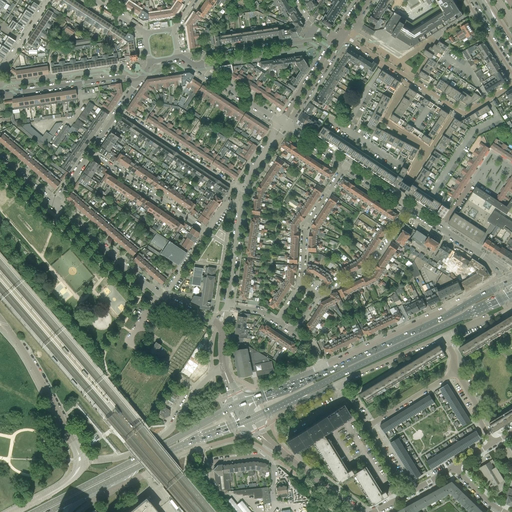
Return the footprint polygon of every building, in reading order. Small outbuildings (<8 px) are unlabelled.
[(0,0),(0,6),(3,8),(6,10),(9,6),(6,4),(0,0)] [(66,9),(68,10),(74,1),(72,0),(68,0),(65,5),(67,7),(66,9)] [(129,0),(125,6),(130,9),(130,10),(135,3),(136,1),(136,0),(129,0)] [(170,1),(169,3),(171,5),(174,7),(178,9),(181,5),(174,0),(172,0),(171,2),(170,1)] [(333,1),(331,3),(332,4),(333,5),(341,10),(344,5),(335,0),(334,0),(334,1),(333,1)] [(412,47),(463,16),(453,0),(435,0),(439,6),(412,23),(395,13),(390,19),(384,29),(392,35),(396,38),(397,37),(412,47)] [(72,10),(74,11),(79,4),(74,1),(68,10),(70,12),(72,10)] [(139,15),(138,18),(140,19),(142,20),(143,21),(144,20),(145,21),(148,20),(150,19),(148,9),(148,1),(145,1),(145,7),(139,15)] [(278,9),(279,11),(288,5),(285,1),(277,6),(279,8),(278,9)] [(314,2),(306,7),(309,11),(313,9),(317,6),(318,6),(316,4),(315,1),(314,2)] [(381,1),(378,6),(387,11),(389,9),(387,8),(389,6),(381,1)] [(135,3),(130,10),(135,12),(135,13),(138,8),(139,6),(141,4),(138,2),(137,4),(135,3)] [(205,2),(202,6),(210,11),(211,9),(212,10),(213,8),(205,2)] [(75,15),(77,16),(83,7),(79,4),(74,11),(76,13),(75,15)] [(28,6),(25,10),(32,15),(35,10),(30,7),(31,7),(29,5),(28,6)] [(138,8),(135,13),(139,15),(145,7),(143,5),(142,7),(139,6),(138,8)] [(168,6),(166,8),(171,11),(174,16),(175,14),(178,9),(174,7),(171,5),(170,7),(168,6)] [(281,12),(282,14),(290,9),(288,5),(279,11),(280,13),(281,12)] [(333,5),(330,9),(338,14),(341,10),(333,5)] [(202,6),(200,10),(206,14),(208,16),(209,14),(208,13),(210,11),(202,6)] [(387,11),(378,6),(375,10),(383,15),(385,13),(386,13),(387,11)] [(81,16),(83,17),(88,10),(83,7),(77,16),(80,18),(81,16)] [(166,9),(165,9),(166,17),(174,16),(171,11),(166,8),(166,9)] [(285,13),(284,13),(284,14),(285,16),(286,15),(288,17),(289,17),(295,12),(293,8),(290,9),(285,13)] [(329,11),(328,14),(335,18),(338,14),(330,9),(329,8),(328,10),(329,11)] [(197,12),(196,13),(200,16),(204,19),(206,17),(205,17),(206,14),(200,10),(199,9),(198,10),(198,9),(196,11),(197,12)] [(32,15),(25,10),(22,15),(29,19),(32,15)] [(82,24),(84,26),(92,13),(88,10),(83,17),(86,19),(82,24)] [(375,10),(373,14),(381,20),(383,18),(382,17),(383,15),(375,10)] [(48,11),(45,15),(52,20),(53,17),(55,19),(57,16),(48,11)] [(292,23),(299,18),(295,12),(289,17),(292,22),(292,23)] [(91,25),(92,23),(97,16),(92,13),(84,26),(87,27),(89,24),(91,25)] [(194,13),(191,18),(197,22),(199,20),(201,21),(202,19),(194,13)] [(325,15),(324,17),(332,23),(335,18),(328,14),(326,16),(325,15)] [(381,20),(373,14),(369,20),(370,20),(370,21),(370,23),(371,23),(372,22),(373,22),(377,25),(379,22),(380,22),(381,20)] [(19,19),(27,24),(29,19),(22,15),(19,19)] [(45,15),(42,20),(51,26),(52,23),(50,22),(52,20),(45,15)] [(93,27),(96,28),(102,19),(97,16),(92,23),(95,25),(93,27)] [(332,23),(324,17),(322,19),(323,20),(321,23),(327,26),(327,28),(327,29),(328,29),(329,28),(330,28),(333,23),(332,23)] [(294,27),(294,28),(301,31),(301,30),(302,28),(303,27),(302,27),(303,25),(304,25),(303,25),(302,23),(302,22),(300,19),(299,18),(292,23),(294,27)] [(24,28),(27,24),(19,19),(17,23),(16,24),(23,28),(24,28)] [(102,19),(96,28),(98,30),(97,31),(99,33),(102,29),(106,22),(102,19)] [(16,24),(17,23),(12,20),(9,25),(8,28),(12,31),(14,29),(13,28),(16,24)] [(42,20),(39,25),(46,29),(47,27),(49,28),(51,26),(42,20)] [(106,22),(102,29),(104,31),(103,33),(105,34),(111,26),(106,22)] [(471,28),(468,23),(460,28),(462,29),(455,33),(457,37),(471,28)] [(24,28),(23,28),(16,24),(13,28),(14,29),(21,33),(24,28)] [(39,25),(36,29),(45,35),(46,33),(44,31),(46,29),(39,25)] [(60,32),(70,38),(74,32),(75,32),(76,31),(65,25),(60,32)] [(364,25),(362,29),(373,36),(376,31),(373,31),(364,25)] [(110,35),(112,36),(117,29),(112,26),(107,35),(109,37),(110,35)] [(293,29),(290,29),(291,38),(291,37),(295,37),(298,37),(298,36),(299,34),(300,34),(299,34),(301,31),(294,28),(293,29)] [(471,28),(457,37),(459,40),(461,42),(467,38),(468,40),(469,40),(472,38),(472,37),(471,35),(474,33),(471,28)] [(36,29),(33,34),(40,38),(41,36),(43,37),(45,35),(36,29)] [(115,38),(117,39),(122,32),(117,29),(112,36),(111,38),(114,40),(115,38)] [(289,30),(283,31),(284,39),(291,38),(290,29),(289,30)] [(119,43),(123,40),(126,36),(122,32),(117,39),(118,40),(117,41),(119,43)] [(119,43),(116,47),(118,49),(121,46),(127,42),(128,43),(133,42),(133,41),(133,39),(132,38),(133,37),(132,36),(131,36),(130,34),(128,33),(126,36),(123,40),(119,43)] [(33,34),(30,38),(37,43),(39,44),(40,42),(38,40),(40,38),(33,34)] [(15,41),(8,37),(5,41),(12,46),(15,41)] [(37,43),(30,38),(27,43),(36,49),(37,46),(35,45),(37,43)] [(9,50),(12,46),(5,41),(2,46),(9,50)] [(467,49),(462,52),(467,61),(472,58),(471,57),(471,56),(470,55),(476,51),(477,52),(478,54),(488,48),(486,46),(487,45),(485,43),(484,42),(483,41),(467,49)] [(124,50),(125,49),(134,48),(133,42),(128,43),(128,44),(126,45),(123,47),(124,50)] [(445,51),(448,47),(439,42),(436,46),(445,51)] [(442,55),(445,51),(436,46),(435,44),(432,48),(442,55)] [(0,51),(6,55),(9,50),(2,46),(0,48),(0,51)] [(440,59),(442,55),(432,48),(430,47),(427,51),(440,59)] [(134,48),(125,49),(126,53),(124,53),(124,57),(135,55),(134,48)] [(491,52),(490,50),(489,50),(488,48),(478,54),(479,56),(481,54),(482,55),(479,57),(481,59),(482,59),(491,53),(491,52)] [(346,55),(345,56),(350,59),(348,62),(352,65),(354,61),(355,62),(356,63),(360,56),(350,49),(346,55)] [(440,59),(427,51),(425,50),(423,54),(429,59),(430,59),(437,63),(440,59)] [(487,64),(494,59),(491,53),(482,59),(482,61),(484,60),(487,64)] [(125,58),(118,59),(119,63),(119,62),(122,61),(122,63),(131,62),(133,61),(136,61),(137,61),(136,55),(135,55),(124,57),(125,58)] [(295,63),(290,64),(291,66),(292,66),(293,69),(297,67),(305,62),(304,62),(303,59),(302,59),(301,57),(301,56),(300,56),(298,57),(298,56),(298,57),(296,57),(295,57),(294,57),(295,63)] [(345,56),(340,64),(347,69),(349,67),(346,65),(348,62),(350,59),(345,56)] [(364,59),(360,56),(355,64),(357,65),(356,66),(358,68),(364,59)] [(294,57),(285,59),(286,68),(288,67),(291,66),(290,64),(295,63),(294,57)] [(467,61),(471,66),(474,64),(475,64),(472,58),(467,61)] [(368,62),(364,59),(358,68),(360,69),(361,68),(363,69),(368,62)] [(430,59),(427,63),(434,68),(436,69),(439,64),(437,63),(430,59)] [(487,64),(485,65),(488,70),(498,64),(494,59),(487,64)] [(258,64),(258,65),(259,66),(260,66),(260,69),(267,67),(268,67),(268,68),(269,76),(270,76),(272,77),(270,70),(269,61),(259,63),(260,63),(258,64)] [(293,69),(292,70),(292,71),(297,75),(300,71),(305,74),(305,73),(306,73),(305,73),(307,71),(307,70),(308,69),(309,68),(308,68),(307,66),(307,65),(305,63),(305,62),(297,67),(293,69)] [(372,64),(368,62),(363,69),(366,71),(365,72),(367,73),(372,64)] [(372,64),(367,73),(369,74),(371,72),(373,73),(377,67),(378,65),(374,62),(372,64)] [(434,68),(427,63),(424,67),(431,72),(434,68)] [(340,64),(337,69),(345,74),(346,74),(347,75),(349,71),(349,70),(347,69),(340,64)] [(489,71),(488,72),(491,76),(493,74),(494,75),(502,70),(498,65),(498,64),(488,70),(489,71)] [(228,76),(230,78),(235,69),(240,68),(240,66),(224,68),(222,68),(222,71),(223,73),(223,74),(225,76),(227,77),(228,76)] [(431,72),(424,67),(421,71),(429,76),(431,72)] [(22,78),(20,68),(15,68),(16,71),(12,69),(11,69),(10,71),(16,75),(16,79),(22,78)] [(234,81),(235,79),(237,76),(238,74),(236,73),(238,70),(235,69),(230,78),(234,81)] [(337,69),(334,73),(341,78),(343,75),(344,76),(345,74),(337,69)] [(235,79),(240,82),(245,75),(242,74),(244,72),(241,70),(238,74),(237,76),(235,79)] [(496,78),(483,86),(487,93),(508,80),(502,70),(494,75),(496,78)] [(294,76),(292,77),(295,79),(299,82),(304,74),(305,74),(300,71),(297,75),(296,77),(294,76)] [(378,78),(376,81),(380,83),(382,81),(387,74),(382,71),(378,78)] [(429,76),(421,71),(418,76),(430,83),(433,79),(429,76)] [(193,76),(191,74),(188,73),(185,73),(183,74),(180,75),(181,83),(182,86),(178,95),(181,97),(183,92),(185,87),(189,82),(192,78),(193,76)] [(334,73),(331,77),(340,83),(341,81),(340,80),(341,78),(334,73)] [(240,82),(245,85),(251,76),(248,74),(246,77),(245,75),(240,82)] [(382,81),(386,84),(391,76),(387,74),(382,81)] [(248,81),(245,85),(249,88),(252,84),(254,81),(251,80),(252,78),(253,78),(251,76),(248,81)] [(386,84),(390,87),(391,87),(395,79),(391,76),(386,84)] [(289,79),(288,80),(289,81),(297,86),(299,82),(295,79),(292,77),(290,79),(289,79)] [(331,77),(328,82),(336,87),(338,84),(338,85),(340,83),(331,77)] [(183,92),(188,94),(189,92),(190,91),(192,88),(196,82),(192,78),(189,82),(185,87),(183,92)] [(442,78),(436,87),(440,90),(446,80),(442,78)] [(147,80),(145,83),(153,88),(155,87),(154,79),(147,80)] [(252,84),(249,88),(254,91),(260,82),(261,80),(258,79),(257,80),(256,83),(254,81),(252,84)] [(395,79),(391,87),(390,87),(388,90),(390,92),(394,94),(400,82),(400,83),(400,82),(395,79)] [(444,93),(450,84),(450,83),(446,80),(440,90),(444,93)] [(286,83),(285,85),(286,86),(289,88),(294,91),(297,86),(289,81),(287,84),(286,83)] [(201,85),(196,82),(192,88),(194,90),(192,92),(195,94),(201,85)] [(254,91),(258,94),(263,87),(260,86),(262,84),(260,82),(254,91)] [(328,82),(325,86),(334,92),(335,90),(334,89),(336,87),(328,82)] [(145,83),(142,88),(146,90),(148,92),(150,90),(152,91),(153,88),(145,83)] [(448,96),(453,88),(454,88),(454,87),(450,84),(444,93),(448,96)] [(200,94),(202,95),(207,89),(202,85),(196,94),(199,96),(200,94)] [(325,86),(322,90),(330,95),(333,97),(336,93),(334,92),(325,86)] [(258,94),(263,97),(269,88),(266,87),(265,89),(263,87),(258,94)] [(142,88),(138,92),(147,98),(149,96),(146,94),(148,92),(146,90),(142,88)] [(263,97),(268,100),(272,94),(270,92),(271,90),(269,88),(263,97)] [(454,88),(453,88),(448,96),(453,98),(457,91),(454,88)] [(114,92),(113,93),(116,95),(120,98),(122,95),(121,89),(116,90),(116,92),(114,92)] [(205,97),(207,98),(211,92),(207,89),(202,95),(203,95),(201,98),(204,99),(205,97)] [(414,98),(418,101),(419,99),(421,96),(410,89),(409,89),(410,89),(407,93),(414,98)] [(472,97),(467,105),(468,105),(482,97),(478,90),(477,89),(472,97)] [(511,89),(504,94),(506,97),(503,99),(504,102),(508,99),(511,96),(511,89)] [(322,90),(319,95),(328,101),(330,98),(329,98),(330,95),(322,90)] [(272,94),(268,100),(272,103),(278,94),(279,92),(277,91),(276,93),(274,95),(272,94)] [(462,94),(457,91),(453,98),(457,101),(458,99),(462,94)] [(111,92),(109,94),(111,96),(110,98),(117,103),(120,98),(116,95),(113,93),(111,92)] [(138,92),(135,97),(142,101),(144,103),(146,101),(147,98),(138,92)] [(211,92),(207,98),(209,100),(208,102),(210,104),(213,99),(216,95),(211,92)] [(458,99),(463,102),(467,94),(463,92),(462,94),(458,99)] [(411,102),(414,98),(407,93),(404,97),(411,102)] [(272,103),(277,106),(281,100),(279,98),(280,96),(278,94),(272,103)] [(463,102),(467,105),(472,97),(467,94),(463,102)] [(213,99),(210,104),(213,105),(212,106),(214,108),(216,104),(216,105),(221,98),(216,95),(213,99)] [(317,99),(326,105),(328,107),(331,102),(328,101),(319,95),(317,99)] [(381,99),(389,103),(391,99),(383,95),(381,99)] [(280,102),(277,106),(281,109),(287,101),(287,100),(285,99),(286,98),(283,96),(281,100),(280,102)] [(107,99),(105,101),(107,103),(109,104),(114,107),(117,103),(110,98),(109,97),(107,99)] [(135,97),(132,101),(141,107),(143,105),(140,103),(142,101),(135,97)] [(413,103),(411,102),(404,97),(401,102),(408,106),(409,106),(410,107),(413,103)] [(182,107),(185,109),(191,99),(189,98),(184,106),(183,105),(182,106),(182,107)] [(221,98),(216,105),(218,106),(217,108),(218,108),(220,110),(223,105),(225,101),(221,98)] [(430,102),(424,98),(423,101),(421,103),(427,107),(430,102)] [(314,102),(313,103),(317,106),(321,109),(323,110),(326,105),(317,99),(316,99),(315,99),(313,101),(314,102)] [(381,99),(378,104),(386,108),(389,103),(381,99)] [(132,101),(129,106),(136,110),(137,108),(139,110),(141,107),(132,101)] [(223,105),(220,110),(222,111),(223,109),(226,111),(230,104),(225,101),(223,105)] [(406,111),(408,106),(401,102),(398,106),(406,111)] [(103,104),(102,106),(106,109),(110,112),(114,107),(109,104),(107,103),(105,105),(103,104)] [(298,121),(304,124),(315,108),(314,107),(315,107),(309,103),(298,121)] [(227,114),(229,116),(235,107),(230,104),(226,111),(228,112),(227,114)] [(376,108),(384,112),(386,108),(378,104),(376,108)] [(129,106),(126,111),(135,116),(136,114),(134,112),(136,110),(129,106)] [(396,110),(403,115),(406,111),(398,106),(396,110)] [(233,115),(235,117),(239,110),(235,107),(229,116),(231,117),(233,115)] [(441,116),(446,119),(449,114),(449,115),(449,114),(438,107),(436,110),(434,112),(436,112),(436,113),(438,114),(441,116)] [(304,124),(308,127),(313,120),(310,118),(316,109),(315,108),(304,124)] [(384,112),(376,108),(374,113),(381,117),(384,112)] [(101,110),(97,114),(104,119),(106,117),(107,117),(108,115),(101,110)] [(239,110),(235,117),(237,118),(235,120),(236,120),(238,122),(241,117),(244,113),(239,110)] [(403,115),(396,110),(393,114),(400,119),(403,115)] [(83,111),(80,115),(87,120),(88,118),(86,117),(88,115),(83,111)] [(96,116),(94,119),(101,124),(102,123),(103,123),(104,122),(103,121),(104,119),(97,114),(93,112),(92,114),(96,116)] [(146,121),(151,124),(155,117),(153,116),(154,114),(152,112),(146,121)] [(371,117),(379,122),(381,117),(374,113),(371,117)] [(243,122),(245,124),(250,117),(245,114),(239,123),(242,124),(243,122)] [(400,119),(393,114),(390,119),(401,126),(403,124),(404,122),(400,119)] [(161,118),(155,127),(160,130),(165,123),(164,123),(167,119),(163,116),(161,118)] [(446,119),(441,116),(436,123),(441,126),(446,119)] [(470,116),(462,121),(467,125),(473,121),(470,116)] [(115,126),(113,129),(118,132),(118,131),(119,129),(118,128),(119,126),(120,125),(121,126),(125,120),(122,118),(121,117),(115,126)] [(151,124),(155,127),(161,118),(159,117),(158,119),(155,117),(151,124)] [(246,127),(248,129),(254,120),(250,117),(245,124),(247,125),(246,127)] [(369,122),(377,126),(379,122),(371,117),(369,122)] [(459,128),(462,123),(460,122),(455,118),(452,123),(459,128)] [(94,119),(91,123),(98,128),(100,126),(101,126),(102,125),(101,124),(94,119)] [(313,120),(308,127),(312,130),(317,122),(315,121),(313,119),(313,120)] [(77,120),(74,124),(80,128),(86,132),(87,130),(82,127),(84,124),(77,120)] [(125,120),(121,126),(122,127),(123,127),(121,130),(123,131),(129,122),(125,120)] [(252,124),(248,129),(251,130),(252,128),(254,130),(259,123),(256,121),(254,120),(252,124)] [(86,126),(89,128),(96,132),(97,132),(98,131),(97,130),(98,128),(91,123),(89,121),(86,126)] [(129,122),(123,131),(125,133),(127,130),(129,131),(133,124),(129,122)] [(317,122),(312,130),(316,132),(321,125),(319,123),(317,122)] [(377,126),(369,122),(366,127),(374,131),(377,126)] [(160,130),(165,133),(170,125),(168,123),(167,125),(165,123),(160,130)] [(254,130),(252,133),(255,134),(255,133),(258,135),(259,133),(263,126),(259,123),(254,130)] [(432,130),(436,133),(441,126),(436,123),(432,130)] [(452,123),(449,127),(454,130),(454,131),(456,132),(459,128),(452,123)] [(73,124),(71,126),(72,127),(75,129),(74,130),(77,132),(80,128),(74,124),(73,124)] [(130,132),(128,135),(131,137),(137,127),(133,124),(129,131),(130,132)] [(408,124),(406,126),(405,129),(410,132),(413,127),(408,124)] [(57,147),(70,128),(65,125),(52,144),(57,147)] [(165,133),(169,136),(174,129),(171,128),(173,126),(170,125),(165,133)] [(263,126),(259,133),(261,134),(260,136),(262,138),(268,129),(263,126)] [(137,127),(131,137),(133,138),(134,135),(137,137),(141,130),(137,127)] [(358,150),(324,127),(319,134),(353,157),(396,185),(395,187),(402,191),(406,185),(402,182),(403,179),(358,150)] [(87,130),(86,132),(93,137),(94,135),(95,135),(96,133),(95,133),(96,132),(89,128),(87,130)] [(378,139),(382,131),(378,128),(373,136),(378,139)] [(113,129),(109,135),(117,140),(120,142),(121,140),(118,138),(119,137),(120,136),(120,135),(117,133),(118,132),(113,129)] [(169,136),(174,139),(180,131),(177,129),(176,131),(174,129),(169,136)] [(138,138),(136,140),(139,141),(140,139),(145,133),(141,130),(137,137),(138,137),(138,138)] [(427,137),(432,140),(436,133),(432,130),(427,137)] [(174,139),(178,142),(183,135),(181,134),(182,132),(180,131),(174,139)] [(378,139),(383,141),(387,133),(382,131),(378,139)] [(42,137),(39,142),(46,146),(53,136),(48,134),(46,132),(42,137)] [(86,132),(82,136),(90,141),(91,141),(92,139),(91,139),(93,137),(86,132)] [(0,142),(3,144),(9,137),(4,133),(2,136),(0,137),(0,142)] [(140,139),(139,141),(140,143),(142,140),(144,142),(148,135),(145,133),(140,139)] [(383,141),(382,143),(386,145),(387,143),(391,135),(387,133),(383,141)] [(432,140),(427,137),(424,135),(422,134),(422,133),(421,133),(419,135),(418,137),(429,144),(432,140)] [(109,135),(106,139),(114,145),(117,147),(119,144),(116,142),(117,140),(109,135)] [(146,142),(144,145),(146,146),(152,138),(148,135),(144,142),(146,142)] [(178,142),(183,145),(189,137),(187,135),(186,137),(183,135),(178,142)] [(387,143),(392,146),(396,138),(391,135),(387,143)] [(82,136),(80,141),(87,146),(88,144),(89,144),(90,142),(89,141),(90,141),(82,136)] [(448,145),(451,140),(449,139),(444,136),(441,140),(448,145)] [(7,148),(14,141),(9,137),(3,144),(5,147),(7,149),(7,148)] [(183,145),(188,148),(192,142),(190,140),(191,138),(189,137),(183,145)] [(152,138),(146,146),(148,148),(150,145),(152,147),(152,146),(156,140),(155,140),(152,138)] [(392,146),(396,148),(400,140),(396,138),(392,146)] [(113,147),(114,145),(106,139),(103,144),(111,149),(113,147)] [(490,148),(495,151),(500,144),(497,142),(499,141),(496,139),(490,148)] [(153,148),(150,152),(153,153),(156,149),(160,143),(156,140),(152,146),(152,147),(153,148)] [(400,140),(396,148),(401,151),(402,148),(405,143),(400,140)] [(445,149),(448,145),(441,140),(438,144),(445,149)] [(12,152),(19,145),(14,141),(7,148),(8,149),(10,151),(10,150),(12,152)] [(77,143),(76,145),(84,150),(85,148),(86,148),(87,147),(86,146),(87,146),(80,141),(78,143),(78,144),(77,143)] [(188,148),(192,151),(198,143),(196,141),(194,143),(192,142),(188,148)] [(228,141),(224,146),(230,149),(233,144),(228,141)] [(248,144),(247,147),(254,151),(257,147),(248,141),(247,143),(248,144)] [(285,141),(281,147),(286,150),(284,153),(283,152),(282,154),(284,156),(287,151),(291,145),(285,141)] [(156,149),(153,153),(155,155),(158,150),(158,151),(159,152),(164,145),(160,143),(156,149)] [(192,151),(197,154),(201,148),(199,146),(200,144),(198,143),(192,151)] [(479,145),(481,147),(480,149),(486,153),(489,149),(481,143),(479,145)] [(49,144),(46,148),(53,153),(56,149),(51,145),(49,144)] [(71,148),(74,150),(81,154),(82,154),(83,153),(82,152),(84,150),(76,145),(75,144),(74,144),(71,148)] [(110,151),(111,149),(103,144),(100,148),(110,154),(113,156),(116,158),(117,155),(110,151)] [(287,152),(284,156),(286,157),(287,155),(286,154),(287,152),(288,152),(292,155),(296,149),(297,148),(291,144),(291,145),(287,151),(287,152)] [(438,144),(435,149),(442,153),(445,149),(438,144)] [(495,151),(500,154),(505,145),(503,144),(502,145),(500,144),(495,151)] [(17,157),(23,149),(19,145),(12,152),(17,157)] [(161,153),(159,155),(162,157),(163,154),(168,148),(164,145),(159,152),(161,153)] [(500,154),(504,157),(509,150),(507,148),(508,147),(505,145),(500,154)] [(197,154),(201,157),(207,149),(205,147),(204,149),(201,148),(197,154)] [(244,148),(242,150),(251,156),(254,151),(247,147),(245,149),(244,148)] [(414,147),(411,153),(407,159),(410,160),(412,162),(419,150),(417,149),(414,147)] [(98,152),(107,158),(110,154),(100,148),(98,152)] [(163,154),(162,157),(163,158),(165,155),(167,157),(171,150),(168,148),(163,154)] [(251,156),(242,150),(238,148),(235,153),(248,161),(251,156)] [(22,161),(28,153),(23,149),(17,157),(22,161)] [(118,156),(115,160),(120,163),(124,156),(122,155),(123,152),(124,151),(122,149),(121,151),(122,151),(118,156)] [(201,157),(206,161),(210,154),(208,152),(209,150),(207,149),(201,157)] [(296,149),(292,155),(296,158),(295,160),(294,159),(292,161),(293,162),(295,163),(297,159),(302,152),(296,149)] [(483,158),(486,153),(480,149),(478,151),(476,150),(474,152),(483,158)] [(72,152),(71,154),(78,159),(79,157),(80,157),(81,155),(80,155),(81,154),(74,150),(72,152)] [(168,158),(167,160),(169,162),(171,159),(176,152),(172,150),(171,150),(167,157),(169,158),(168,158)] [(439,160),(442,156),(435,151),(432,155),(439,160)] [(68,152),(65,157),(68,158),(75,163),(76,163),(77,161),(76,161),(78,159),(71,154),(68,152)] [(171,159),(169,162),(171,163),(173,160),(173,161),(175,162),(179,156),(180,155),(179,155),(176,152),(171,159)] [(297,159),(295,163),(296,164),(298,162),(297,161),(298,159),(303,162),(307,156),(302,152),(297,159)] [(480,163),(483,158),(474,152),(473,155),(475,156),(474,158),(480,163)] [(26,165),(33,157),(28,153),(22,161),(24,163),(26,165)] [(124,156),(120,163),(122,165),(122,164),(124,165),(130,157),(130,156),(131,155),(130,154),(129,153),(128,153),(126,157),(124,156)] [(210,154),(206,161),(211,164),(213,159),(216,155),(214,153),(213,155),(210,154)] [(130,157),(124,165),(125,166),(125,167),(127,168),(132,161),(130,160),(131,157),(132,156),(131,155),(130,156),(130,157)] [(432,155),(429,159),(434,163),(436,164),(439,160),(432,155)] [(175,164),(175,165),(177,167),(179,164),(183,158),(179,156),(175,162),(176,163),(175,164)] [(212,164),(217,168),(221,161),(219,159),(220,157),(218,156),(212,164)] [(307,156),(303,162),(307,165),(305,167),(304,166),(303,168),(305,170),(307,168),(308,166),(312,159),(307,156)] [(468,161),(477,167),(480,163),(474,158),(472,161),(465,156),(464,159),(468,162),(468,161)] [(31,169),(38,161),(33,157),(26,165),(27,165),(29,167),(31,169)] [(221,161),(217,168),(221,171),(226,164),(228,161),(228,160),(224,157),(222,159),(221,161)] [(68,158),(65,163),(72,168),(73,166),(74,166),(75,164),(74,163),(75,163),(68,158)] [(179,164),(177,167),(179,168),(180,167),(180,166),(183,167),(187,161),(183,158),(179,164)] [(278,158),(275,164),(281,168),(282,168),(285,171),(287,169),(285,167),(284,168),(282,167),(285,162),(282,161),(278,158)] [(312,159),(308,166),(312,169),(311,171),(310,170),(308,172),(310,173),(317,163),(312,159)] [(92,160),(89,165),(99,171),(100,172),(101,173),(104,169),(99,165),(92,160)] [(129,169),(131,170),(137,161),(135,160),(133,163),(132,161),(127,168),(129,170),(129,169)] [(36,173),(42,165),(38,161),(31,169),(36,173)] [(132,172),(134,173),(139,166),(137,165),(139,162),(138,162),(137,161),(131,170),(132,171),(132,172)] [(183,170),(182,170),(185,172),(186,170),(191,163),(187,161),(183,167),(184,168),(183,170)] [(474,172),(477,167),(468,161),(468,162),(467,164),(469,165),(467,167),(474,172)] [(144,166),(138,175),(140,177),(142,178),(146,172),(146,171),(148,169),(146,168),(149,163),(147,162),(145,165),(144,166)] [(72,168),(65,163),(61,167),(69,172),(71,170),(70,169),(72,168)] [(186,170),(185,172),(187,173),(189,174),(190,172),(195,166),(194,165),(191,163),(186,170)] [(221,171),(226,174),(232,165),(229,163),(228,165),(226,164),(221,171)] [(314,170),(319,173),(323,166),(317,163),(310,173),(312,175),(314,172),(313,172),(314,170)] [(139,167),(134,173),(136,175),(137,174),(138,175),(144,166),(145,165),(143,164),(142,165),(141,168),(139,166),(139,167)] [(275,164),(271,169),(282,176),(283,174),(281,172),(280,173),(279,172),(278,172),(281,168),(275,164)] [(41,177),(47,169),(42,165),(36,173),(41,177)] [(89,165),(86,169),(94,174),(95,172),(98,174),(100,172),(99,171),(89,165)] [(226,174),(230,177),(235,170),(233,168),(234,166),(232,165),(226,174)] [(319,173),(323,175),(321,177),(319,179),(321,180),(324,176),(329,169),(323,165),(323,166),(319,173)] [(192,173),(190,176),(192,177),(198,168),(195,166),(190,172),(192,173)] [(459,166),(458,168),(471,176),(474,172),(467,167),(466,170),(459,166)] [(146,172),(142,178),(144,180),(144,179),(146,180),(152,172),(153,170),(154,169),(152,167),(150,170),(148,169),(146,171),(146,172)] [(403,167),(399,175),(404,177),(408,170),(405,168),(403,167)] [(198,168),(192,177),(194,179),(196,176),(198,177),(202,171),(198,168)] [(428,177),(431,173),(429,171),(424,168),(421,172),(428,177)] [(456,170),(462,174),(460,176),(461,177),(468,181),(471,176),(458,168),(456,170)] [(45,181),(52,173),(47,169),(41,177),(43,179),(45,181)] [(86,169),(83,173),(94,181),(95,179),(92,176),(94,174),(86,169)] [(235,170),(230,177),(235,180),(241,171),(239,169),(237,171),(235,170)] [(271,169),(267,175),(274,179),(277,174),(279,176),(278,177),(280,178),(282,176),(271,169)] [(324,176),(321,180),(323,182),(325,180),(324,179),(325,176),(325,177),(331,180),(335,173),(329,169),(324,176)] [(152,172),(146,180),(147,182),(149,184),(154,177),(152,175),(154,171),(153,170),(152,172)] [(159,177),(153,186),(155,187),(157,189),(162,182),(160,180),(161,178),(162,176),(163,177),(166,172),(166,171),(164,170),(163,172),(160,175),(160,176),(159,177)] [(199,178),(198,180),(200,182),(206,173),(202,171),(198,177),(199,178)] [(425,181),(428,177),(421,172),(418,176),(425,181)] [(50,185),(57,178),(52,173),(45,181),(46,181),(45,181),(47,183),(48,183),(50,185)] [(94,181),(83,173),(77,182),(92,192),(98,184),(94,181)] [(206,173),(200,182),(202,183),(204,181),(206,182),(210,176),(206,173)] [(103,182),(105,183),(110,176),(106,174),(99,184),(101,186),(103,182)] [(154,177),(149,184),(151,185),(152,184),(153,186),(159,177),(160,176),(160,175),(158,174),(156,178),(154,177)] [(267,175),(264,180),(275,187),(276,185),(274,183),(274,184),(272,183),(271,183),(274,179),(267,175)] [(106,190),(113,179),(112,178),(110,176),(105,183),(107,184),(105,189),(106,190)] [(210,176),(206,182),(207,183),(206,185),(206,186),(208,187),(209,185),(214,178),(210,176)] [(420,184),(421,185),(422,186),(425,181),(418,176),(415,181),(417,182),(418,183),(420,184)] [(450,179),(457,184),(455,186),(462,190),(465,186),(456,180),(452,177),(450,179)] [(465,186),(468,181),(461,177),(460,179),(458,178),(456,180),(465,186)] [(55,189),(61,182),(57,178),(50,185),(55,189)] [(162,182),(157,189),(159,190),(161,191),(169,179),(167,178),(163,183),(162,182)] [(169,179),(161,191),(163,192),(162,192),(164,194),(169,187),(167,185),(171,179),(169,178),(169,179)] [(209,185),(208,187),(210,188),(211,186),(213,187),(218,180),(214,178),(209,185)] [(104,193),(104,194),(106,196),(110,190),(109,189),(111,187),(113,188),(118,181),(115,180),(115,181),(113,179),(106,190),(104,193)] [(343,179),(339,185),(344,189),(342,191),(340,193),(342,194),(345,190),(345,189),(349,183),(343,179)] [(213,187),(212,190),(213,191),(216,192),(217,190),(222,183),(218,180),(213,187)] [(261,184),(260,186),(266,190),(270,185),(272,186),(272,187),(273,188),(274,188),(275,187),(264,180),(264,181),(261,185),(261,184)] [(112,194),(114,195),(121,184),(119,183),(120,183),(118,181),(113,188),(115,190),(112,194)] [(217,190),(216,192),(218,194),(219,191),(220,191),(221,192),(225,186),(222,183),(217,190)] [(346,193),(349,196),(355,187),(355,186),(350,183),(349,183),(345,189),(345,190),(342,194),(344,195),(346,193)] [(119,192),(121,193),(125,187),(123,185),(123,186),(121,184),(114,195),(116,196),(119,192)] [(167,195),(168,196),(174,187),(176,185),(175,185),(174,184),(171,188),(169,187),(164,194),(166,195),(167,195)] [(177,192),(172,199),(174,200),(176,201),(183,191),(183,190),(184,188),(186,186),(184,184),(181,189),(179,188),(177,192)] [(309,188),(314,191),(320,195),(324,190),(317,185),(315,190),(312,188),(313,187),(311,186),(309,188)] [(411,188),(406,185),(402,191),(409,195),(410,194),(423,203),(436,211),(441,204),(428,195),(426,194),(412,185),(411,188)] [(455,213),(448,223),(452,226),(471,238),(474,240),(476,242),(479,243),(486,233),(485,233),(481,230),(491,214),(492,214),(487,221),(491,224),(495,227),(497,225),(503,229),(505,225),(511,230),(511,198),(507,207),(505,206),(499,202),(496,200),(473,185),(455,213)] [(221,195),(221,196),(223,197),(229,188),(226,186),(225,186),(221,192),(222,193),(221,195)] [(260,186),(257,190),(258,191),(257,193),(264,196),(264,195),(269,197),(270,194),(267,194),(265,194),(266,193),(267,191),(266,190),(260,186)] [(459,195),(462,190),(455,186),(454,188),(452,187),(450,189),(452,191),(459,195)] [(511,189),(506,186),(503,190),(510,195),(511,193),(511,189)] [(120,199),(122,200),(129,190),(127,188),(125,187),(121,193),(123,195),(120,199)] [(174,187),(168,196),(170,197),(170,198),(172,199),(177,192),(179,188),(177,187),(176,188),(174,187)] [(352,201),(353,202),(360,191),(355,187),(349,196),(352,198),(351,200),(352,201)] [(451,193),(444,189),(443,191),(447,194),(456,199),(459,195),(452,191),(451,193)] [(126,197),(128,198),(133,192),(131,190),(130,191),(129,190),(122,200),(123,201),(126,197)] [(208,194),(205,198),(206,198),(209,201),(218,206),(222,200),(219,198),(218,197),(216,196),(207,190),(205,192),(208,194)] [(500,195),(499,195),(507,200),(508,201),(509,201),(510,198),(509,197),(510,195),(503,190),(500,195)] [(71,203),(78,195),(73,191),(66,199),(71,203)] [(183,191),(176,201),(178,202),(177,203),(179,204),(184,197),(182,196),(184,193),(183,193),(185,192),(183,191)] [(307,191),(306,193),(317,200),(320,195),(314,191),(311,195),(309,194),(309,193),(307,191)] [(357,198),(361,201),(365,194),(360,191),(353,202),(355,203),(356,200),(355,200),(357,198)] [(129,205),(136,195),(134,194),(135,193),(133,192),(128,198),(130,200),(127,204),(129,205)] [(255,195),(254,202),(256,202),(262,203),(263,199),(263,198),(265,199),(265,200),(267,201),(268,198),(264,197),(264,196),(257,193),(257,195),(256,195),(255,195)] [(306,193),(305,195),(307,197),(307,196),(309,197),(307,201),(313,206),(317,200),(306,193)] [(365,194),(361,201),(365,203),(364,205),(363,205),(361,207),(363,208),(366,204),(371,198),(365,194)] [(76,207),(82,199),(78,195),(71,203),(74,205),(76,207)] [(136,195),(129,205),(131,206),(132,205),(134,206),(136,204),(140,197),(138,195),(138,196),(136,195)] [(329,201),(336,205),(340,208),(341,206),(339,204),(338,205),(336,204),(339,200),(333,195),(329,201)] [(499,195),(496,200),(499,202),(505,206),(507,203),(506,202),(507,200),(499,195)] [(184,197),(179,204),(181,205),(182,205),(184,206),(190,197),(189,197),(188,196),(186,198),(184,197)] [(136,204),(134,206),(136,207),(134,210),(136,211),(136,210),(137,210),(144,200),(142,199),(142,198),(140,197),(136,204)] [(185,208),(187,209),(192,203),(192,202),(190,201),(191,198),(190,197),(184,206),(185,207),(185,208)] [(366,204),(363,208),(365,210),(367,207),(368,206),(371,208),(376,201),(371,198),(366,204)] [(81,211),(87,204),(82,199),(76,207),(78,209),(81,211)] [(144,200),(137,210),(138,211),(139,210),(141,211),(143,209),(148,202),(146,201),(145,201),(144,200)] [(192,203),(187,209),(191,212),(198,201),(196,200),(194,204),(192,203)] [(205,200),(203,203),(207,206),(214,211),(218,206),(209,201),(210,201),(209,202),(205,200)] [(300,202),(299,204),(310,211),(313,206),(307,201),(304,206),(302,204),(303,203),(300,202)] [(329,201),(326,206),(336,213),(338,211),(335,210),(335,211),(333,209),(336,205),(329,201)] [(376,201),(371,208),(376,210),(374,212),(372,214),(374,215),(381,204),(376,201)] [(143,209),(141,211),(143,213),(142,214),(144,215),(151,205),(149,204),(150,203),(148,202),(143,209)] [(203,203),(201,206),(205,208),(204,210),(211,215),(214,211),(207,206),(203,203)] [(85,215),(92,208),(87,204),(81,211),(85,215)] [(299,211),(300,212),(306,216),(310,211),(299,204),(298,206),(300,208),(301,207),(302,208),(300,212),(299,211)] [(378,212),(382,215),(386,208),(381,204),(374,215),(376,217),(378,214),(377,214),(378,212)] [(144,215),(141,219),(145,222),(147,219),(145,217),(146,217),(149,212),(151,214),(155,207),(153,206),(151,205),(144,215)] [(440,216),(439,218),(441,219),(442,218),(443,218),(447,214),(449,209),(442,205),(436,214),(440,216)] [(326,206),(322,212),(329,216),(332,212),(333,213),(333,214),(335,215),(336,213),(326,206)] [(150,219),(152,221),(159,210),(157,209),(157,208),(155,207),(151,214),(153,215),(150,219)] [(383,221),(385,222),(388,218),(392,211),(393,211),(387,207),(386,208),(382,215),(387,218),(385,219),(384,219),(383,221)] [(90,219),(97,212),(92,208),(85,215),(90,219)] [(196,208),(194,211),(208,220),(211,216),(211,215),(204,210),(202,213),(196,208)] [(191,212),(189,215),(199,221),(203,224),(205,225),(208,220),(194,211),(193,210),(192,209),(191,212)] [(159,210),(152,221),(153,222),(154,220),(156,222),(158,219),(163,212),(161,211),(160,211),(159,210)] [(291,214),(295,217),(302,221),(303,222),(306,216),(300,212),(299,211),(296,216),(294,215),(295,214),(292,212),(291,214)] [(388,218),(385,222),(387,224),(388,222),(387,221),(389,218),(394,222),(399,215),(392,211),(388,218)] [(95,223),(101,216),(97,212),(90,219),(93,221),(92,222),(94,223),(95,223)] [(159,226),(166,215),(165,214),(163,212),(158,219),(160,220),(157,225),(159,226)] [(322,212),(319,217),(329,224),(331,222),(328,220),(328,221),(326,220),(329,216),(322,212)] [(164,223),(166,224),(170,217),(168,216),(166,215),(159,226),(161,227),(164,223)] [(100,227),(106,220),(101,216),(95,223),(95,224),(97,225),(100,227)] [(166,231),(167,231),(174,220),(172,219),(170,217),(166,224),(168,225),(165,230),(166,231)] [(287,220),(286,222),(288,223),(298,226),(302,221),(295,217),(291,222),(289,221),(289,220),(287,220)] [(319,217),(315,222),(321,226),(322,227),(325,222),(326,224),(326,225),(328,226),(329,224),(319,217)] [(104,231),(111,224),(106,220),(100,227),(104,231)] [(171,228),(173,229),(178,222),(176,221),(175,222),(174,220),(167,231),(168,232),(171,228)] [(178,222),(173,229),(175,231),(172,235),(174,236),(182,225),(178,222)] [(286,222),(285,224),(288,225),(288,224),(291,225),(290,231),(298,232),(298,226),(288,223),(286,222)] [(315,222),(311,227),(313,228),(312,230),(312,231),(319,233),(319,232),(324,234),(324,231),(322,230),(321,231),(319,231),(320,230),(322,227),(321,226),(315,222)] [(184,223),(181,228),(186,231),(196,238),(199,233),(198,232),(184,223)] [(251,223),(250,227),(251,228),(251,230),(264,232),(264,229),(262,229),(261,229),(261,230),(259,230),(259,228),(258,228),(259,227),(259,224),(256,224),(251,223)] [(109,236),(116,228),(111,224),(104,231),(109,236)] [(403,231),(397,241),(399,242),(398,244),(403,247),(404,245),(404,246),(406,242),(409,244),(410,244),(410,245),(411,245),(411,244),(412,244),(412,243),(412,242),(411,242),(408,240),(409,239),(425,249),(427,246),(429,247),(427,251),(427,252),(427,253),(428,253),(429,253),(429,252),(431,249),(435,251),(440,244),(430,237),(430,236),(424,232),(423,234),(417,230),(416,231),(409,227),(409,226),(406,224),(404,227),(405,228),(403,231)] [(375,228),(373,230),(384,237),(388,231),(382,226),(378,231),(376,230),(377,229),(375,228)] [(114,240),(120,232),(116,228),(109,236),(111,238),(113,240),(113,239),(114,240)] [(249,233),(249,236),(256,237),(258,238),(260,238),(261,234),(264,235),(264,232),(251,230),(250,233),(249,233)] [(373,230),(372,232),(374,233),(375,232),(377,234),(375,236),(374,238),(380,242),(381,242),(384,237),(378,232),(373,230)] [(187,235),(186,237),(187,238),(193,242),(196,238),(186,231),(184,233),(187,235)] [(319,233),(312,231),(311,233),(310,233),(309,239),(310,239),(317,240),(318,236),(320,237),(322,237),(324,238),(325,234),(324,234),(319,232),(319,233)] [(119,244),(125,236),(120,232),(114,240),(116,242),(116,241),(119,244)] [(157,233),(150,243),(159,249),(165,239),(157,233)] [(482,246),(488,250),(492,243),(492,242),(490,241),(493,236),(491,235),(490,234),(485,242),(482,246)] [(373,239),(370,243),(377,248),(380,242),(374,238),(370,235),(368,237),(371,239),(371,238),(373,239)] [(123,248),(130,240),(125,236),(119,244),(123,248)] [(249,236),(248,240),(249,240),(249,242),(249,243),(262,245),(262,242),(259,242),(260,238),(258,238),(256,237),(249,236)] [(183,238),(181,240),(184,242),(191,246),(193,242),(187,238),(185,240),(183,238)] [(492,243),(488,250),(492,253),(500,241),(495,238),(492,242),(492,243)] [(128,252),(134,244),(130,240),(123,248),(128,252)] [(180,242),(183,244),(181,246),(188,251),(191,246),(184,242),(181,240),(180,242)] [(186,253),(169,241),(160,254),(178,266),(186,253)] [(500,241),(492,253),(497,256),(502,248),(500,247),(502,243),(500,241)] [(393,242),(389,248),(396,253),(400,255),(401,253),(399,252),(398,252),(396,251),(399,247),(397,245),(393,242)] [(505,262),(506,262),(511,252),(511,242),(510,246),(502,259),(505,261),(505,262)] [(364,244),(363,246),(373,253),(377,248),(370,243),(367,247),(366,246),(366,245),(364,244)] [(133,256),(139,248),(134,244),(128,252),(133,256)] [(497,256),(502,259),(510,246),(508,244),(505,249),(503,247),(502,248),(497,256)] [(431,264),(435,267),(448,248),(443,245),(431,264)] [(147,246),(146,248),(174,267),(174,268),(171,271),(173,273),(174,271),(178,266),(160,254),(148,246),(147,246)] [(366,250),(363,254),(370,258),(373,253),(363,246),(361,248),(364,249),(364,248),(366,250)] [(389,248),(386,254),(392,258),(393,257),(394,258),(395,256),(394,255),(395,254),(397,255),(396,255),(398,257),(400,255),(396,253),(389,248)] [(443,262),(444,263),(447,259),(452,250),(448,248),(435,267),(439,269),(440,267),(443,262)] [(247,250),(247,253),(249,254),(249,257),(260,259),(260,256),(257,255),(257,257),(256,256),(255,256),(254,256),(255,250),(247,249),(247,250)] [(452,250),(447,259),(470,274),(468,277),(466,276),(463,281),(462,282),(467,289),(481,281),(488,270),(471,259),(469,262),(452,250)] [(138,265),(144,257),(139,253),(133,261),(135,263),(138,265)] [(356,255),(359,259),(363,264),(364,264),(365,263),(367,264),(370,258),(363,254),(361,257),(360,258),(359,256),(360,255),(358,253),(356,255)] [(386,254),(383,259),(389,263),(393,265),(394,264),(392,262),(391,263),(390,262),(392,258),(386,254)] [(358,260),(355,256),(353,258),(355,260),(356,259),(357,261),(356,261),(353,263),(357,270),(363,267),(362,266),(363,265),(363,264),(359,259),(358,260)] [(142,269),(149,261),(144,257),(138,265),(142,269)] [(417,257),(414,262),(418,270),(421,269),(425,262),(417,257)] [(383,259),(379,264),(385,268),(388,264),(390,265),(389,266),(391,268),(393,265),(389,263),(383,259)] [(311,273),(313,273),(318,260),(315,260),(314,262),(315,263),(315,265),(308,265),(307,273),(311,273)] [(315,275),(318,277),(323,270),(317,266),(318,264),(319,264),(320,261),(318,260),(313,273),(315,274),(315,275)] [(347,260),(345,261),(351,273),(357,270),(353,263),(349,265),(348,263),(349,263),(347,260)] [(147,273),(153,265),(149,261),(142,269),(147,273)] [(345,261),(343,263),(344,265),(345,265),(346,267),(342,269),(345,275),(345,276),(351,273),(345,261)] [(418,270),(414,262),(410,269),(414,278),(420,276),(417,271),(418,270)] [(375,269),(376,270),(383,274),(387,277),(388,275),(386,273),(385,275),(383,273),(386,269),(379,264),(375,269)] [(152,277),(158,269),(153,265),(147,273),(149,275),(152,277)] [(245,265),(244,269),(245,270),(244,272),(252,273),(258,274),(258,272),(255,271),(255,272),(253,272),(253,271),(253,270),(252,270),(253,266),(245,265)] [(191,301),(200,306),(200,308),(202,309),(208,309),(209,307),(210,299),(215,269),(212,268),(208,268),(208,269),(205,268),(204,276),(201,276),(202,268),(194,267),(192,285),(200,286),(201,279),(203,279),(202,282),(203,282),(201,298),(198,297),(193,296),(193,297),(191,301)] [(156,281),(163,273),(158,269),(152,277),(154,279),(156,281)] [(322,279),(324,280),(334,271),(333,271),(332,269),(329,271),(330,272),(329,273),(323,270),(318,277),(321,279),(322,279)] [(376,270),(373,275),(380,283),(381,284),(383,283),(381,281),(381,282),(379,280),(383,274),(376,270)] [(334,271),(324,280),(325,282),(324,282),(326,286),(334,282),(333,281),(330,276),(332,274),(333,275),(336,273),(335,272),(334,271)] [(166,280),(168,277),(163,273),(156,281),(159,283),(161,285),(166,280)] [(436,287),(434,288),(435,290),(436,292),(438,297),(441,301),(445,299),(463,291),(461,286),(458,282),(457,282),(456,281),(443,273),(437,282),(440,289),(441,290),(438,291),(438,290),(437,289),(436,287)] [(373,275),(368,278),(371,285),(377,282),(379,284),(378,284),(380,286),(381,284),(380,283),(373,275)] [(367,276),(362,279),(362,280),(366,288),(370,285),(371,287),(370,288),(371,290),(373,289),(372,287),(371,285),(368,278),(367,276)] [(277,277),(276,279),(282,282),(290,288),(292,286),(293,286),(294,283),(294,282),(294,279),(285,278),(285,280),(284,281),(277,277)] [(243,279),(242,282),(243,283),(243,285),(256,287),(256,285),(254,284),(253,285),(251,285),(251,283),(250,283),(251,280),(243,279)] [(282,285),(280,289),(287,293),(289,290),(290,288),(282,282),(276,279),(276,280),(282,284),(281,285),(282,285)] [(356,283),(361,294),(363,293),(362,290),(361,291),(360,289),(365,287),(365,288),(366,288),(362,280),(361,280),(356,283)] [(356,283),(350,285),(354,292),(358,290),(359,292),(358,292),(359,295),(361,294),(356,283)] [(396,291),(396,292),(397,296),(404,293),(400,285),(400,284),(396,291)] [(241,288),(241,292),(249,293),(250,289),(250,288),(253,288),(253,289),(253,290),(255,290),(256,287),(243,285),(243,286),(242,288),(241,288)] [(350,285),(345,288),(348,295),(350,300),(352,299),(351,296),(350,297),(349,295),(354,292),(350,285)] [(273,288),(271,291),(283,299),(284,296),(285,296),(287,293),(280,289),(278,291),(277,292),(275,291),(276,290),(273,288)] [(348,295),(345,288),(344,288),(339,291),(342,298),(347,296),(348,298),(347,298),(348,301),(350,300),(348,295)] [(430,289),(428,290),(434,303),(437,302),(437,303),(440,302),(439,301),(440,301),(436,292),(434,288),(430,289)] [(434,303),(428,290),(426,292),(428,296),(425,298),(429,306),(430,306),(431,306),(432,305),(434,303)] [(275,297),(273,300),(280,305),(282,301),(283,299),(271,291),(270,293),(273,295),(273,294),(275,295),(274,296),(275,297)] [(241,292),(240,296),(243,296),(242,299),(248,300),(253,301),(254,298),(252,298),(251,298),(250,299),(248,298),(249,293),(241,292)] [(335,293),(331,295),(332,298),(335,303),(340,301),(341,303),(339,303),(341,306),(343,305),(341,300),(339,296),(337,292),(337,293),(335,294),(335,293)] [(426,307),(422,298),(419,300),(418,296),(415,298),(421,311),(421,310),(422,309),(422,310),(426,308),(426,307)] [(329,298),(326,300),(330,307),(333,306),(333,307),(335,306),(336,308),(335,308),(336,311),(338,309),(335,303),(332,298),(330,299),(329,298)] [(410,298),(408,299),(414,313),(416,312),(417,312),(419,311),(419,310),(420,310),(414,299),(411,301),(410,298)] [(414,313),(408,299),(407,300),(408,301),(405,303),(406,304),(404,306),(408,315),(410,314),(411,315),(414,313)] [(280,305),(273,300),(270,304),(268,303),(269,302),(266,300),(264,303),(274,309),(276,306),(278,308),(280,305)] [(321,305),(319,308),(326,313),(332,317),(334,314),(328,311),(328,310),(329,309),(328,309),(328,308),(330,307),(326,300),(323,301),(323,302),(321,304),(321,305)] [(397,312),(392,314),(396,322),(399,321),(398,318),(401,317),(396,307),(394,308),(395,311),(396,310),(397,312)] [(318,309),(315,313),(322,318),(325,314),(326,313),(319,308),(318,309)] [(386,311),(384,312),(390,325),(392,324),(396,322),(392,314),(389,316),(388,315),(387,316),(386,314),(387,314),(386,311)] [(383,319),(380,320),(384,328),(387,327),(387,326),(390,325),(384,312),(381,313),(382,316),(383,316),(384,318),(383,318),(383,319)] [(236,322),(245,324),(246,318),(249,318),(250,315),(240,313),(240,317),(237,316),(237,317),(238,317),(237,322),(236,322)] [(314,316),(313,318),(324,325),(326,323),(323,321),(322,322),(321,321),(322,320),(321,320),(322,318),(315,313),(314,315),(314,316)] [(372,318),(371,318),(377,330),(380,329),(381,330),(384,328),(380,320),(377,322),(377,321),(375,322),(375,320),(376,319),(374,316),(372,318)] [(504,333),(511,327),(511,316),(511,317),(499,324),(504,333)] [(310,320),(309,323),(316,328),(318,325),(319,324),(321,325),(320,326),(323,327),(324,325),(313,318),(312,319),(311,320),(310,320)] [(370,322),(367,323),(368,326),(371,334),(375,332),(375,331),(377,330),(374,324),(371,318),(369,319),(370,322)] [(308,324),(306,326),(308,328),(307,331),(316,337),(317,334),(315,333),(318,329),(316,328),(309,323),(308,324)] [(371,334),(368,326),(363,328),(362,326),(363,326),(362,323),(359,324),(364,335),(367,333),(368,335),(371,334)] [(491,340),(504,333),(499,324),(486,332),(491,340)] [(260,331),(264,334),(269,327),(266,325),(265,327),(262,325),(258,330),(259,330),(256,335),(258,337),(260,334),(259,333),(260,331)] [(359,330),(354,332),(358,340),(361,339),(360,337),(363,335),(358,325),(355,326),(357,329),(358,328),(359,330)] [(269,327),(264,334),(268,336),(267,337),(268,338),(267,340),(266,339),(265,342),(267,343),(274,332),(274,331),(272,330),(272,329),(269,327)] [(235,334),(239,335),(238,338),(243,338),(250,339),(251,340),(251,339),(252,336),(249,336),(249,334),(247,334),(248,330),(245,329),(245,330),(244,330),(236,328),(235,328),(236,328),(235,334)] [(348,329),(345,330),(351,343),(353,342),(354,342),(358,340),(354,332),(351,334),(350,334),(349,334),(348,332),(349,332),(348,329)] [(345,337),(342,338),(345,346),(348,345),(349,344),(351,343),(345,330),(343,331),(344,334),(345,334),(346,336),(345,336),(345,337)] [(274,332),(267,343),(269,345),(270,342),(270,341),(271,340),(272,341),(273,340),(276,342),(280,335),(277,333),(276,333),(274,332)] [(478,348),(491,340),(486,332),(473,340),(478,348)] [(336,334),(333,336),(339,348),(341,347),(342,348),(345,346),(342,338),(339,340),(339,339),(337,340),(336,338),(337,337),(336,334)] [(277,346),(275,349),(278,350),(285,339),(283,337),(283,336),(280,335),(276,342),(278,344),(279,345),(278,347),(277,346)] [(333,342),(329,344),(333,352),(337,350),(337,349),(339,348),(333,336),(331,337),(332,340),(333,339),(334,341),(333,342)] [(285,339),(278,350),(280,352),(281,349),(280,349),(281,348),(282,347),(283,348),(284,347),(287,349),(292,342),(288,340),(287,340),(286,339),(285,339)] [(466,356),(478,348),(473,340),(459,349),(461,351),(462,351),(464,354),(466,356)] [(333,352),(329,344),(325,346),(324,344),(325,344),(324,341),(321,342),(326,353),(329,351),(330,353),(333,352)] [(149,352),(155,356),(156,354),(158,355),(159,354),(157,352),(161,346),(156,342),(149,352)] [(292,342),(287,349),(291,352),(290,354),(289,353),(287,356),(290,357),(296,348),(293,346),(295,344),(292,342)] [(234,352),(233,352),(235,362),(238,376),(245,376),(251,373),(251,371),(253,371),(255,370),(256,373),(256,376),(274,372),(273,368),(272,368),(271,361),(269,362),(269,360),(268,360),(267,359),(267,358),(256,351),(244,344),(244,345),(236,344),(234,344),(234,350),(234,352)] [(440,346),(427,354),(432,362),(445,354),(440,346)] [(427,354),(414,362),(419,370),(432,362),(427,354)] [(188,378),(198,366),(189,359),(179,372),(188,378)] [(414,362),(401,369),(406,378),(419,370),(414,362)] [(401,369),(388,377),(393,386),(406,378),(401,369)] [(388,377),(375,385),(380,394),(393,386),(388,377)] [(444,386),(440,389),(442,393),(446,390),(450,388),(447,384),(444,386)] [(380,394),(375,385),(360,394),(361,397),(363,396),(365,399),(367,402),(380,394)] [(446,390),(442,393),(445,397),(449,395),(452,392),(450,388),(446,390)] [(449,395),(445,397),(447,401),(451,399),(455,396),(453,392),(452,392),(449,395)] [(429,395),(425,397),(428,401),(430,405),(434,403),(430,395),(429,395)] [(451,399),(447,401),(450,405),(454,403),(458,401),(455,397),(455,396),(451,399)] [(425,398),(421,400),(424,404),(426,408),(430,405),(428,401),(425,397),(425,398)] [(421,400),(417,403),(419,406),(422,410),(426,408),(424,404),(421,400)] [(454,403),(450,405),(453,410),(456,407),(460,405),(458,401),(454,403)] [(417,403),(413,405),(415,409),(418,413),(422,410),(419,406),(417,403)] [(286,440),(285,441),(289,447),(293,453),(295,452),(295,451),(314,440),(315,443),(323,438),(322,435),(323,434),(351,417),(344,404),(315,422),(312,424),(308,426),(305,428),(287,439),(286,440)] [(413,405),(409,408),(411,411),(414,415),(418,413),(415,409),(413,405)] [(456,407),(453,410),(455,414),(459,411),(463,409),(460,405),(456,407)] [(123,414),(116,406),(115,407),(114,408),(115,410),(120,416),(121,415),(123,414)] [(160,415),(164,417),(168,415),(169,410),(165,408),(161,410),(160,415)] [(409,408),(405,410),(407,414),(409,418),(414,415),(411,411),(409,408)] [(459,411),(455,414),(458,418),(462,415),(465,413),(463,409),(459,411)] [(511,409),(502,415),(507,423),(511,420),(511,409)] [(404,410),(401,413),(403,417),(405,421),(409,418),(407,414),(405,410),(404,410)] [(400,413),(396,415),(399,419),(401,423),(405,421),(403,417),(401,413),(400,413)] [(462,415),(458,418),(460,422),(464,420),(468,417),(465,413),(462,415)] [(394,417),(392,418),(395,422),(397,426),(401,423),(399,419),(396,415),(396,416),(394,417)] [(507,423),(502,415),(489,423),(494,431),(507,423)] [(464,420),(460,422),(463,426),(467,424),(471,421),(468,417),(464,420)] [(392,418),(388,421),(390,424),(393,428),(397,426),(395,422),(392,418)] [(388,421),(384,423),(386,427),(389,431),(393,428),(390,424),(388,421)] [(384,423),(380,426),(382,430),(385,433),(389,431),(386,427),(384,423)] [(476,431),(472,433),(475,437),(477,441),(481,438),(479,435),(476,431)] [(472,433),(468,436),(470,440),(473,444),(477,441),(475,437),(472,433)] [(468,436),(464,439),(466,442),(469,446),(473,444),(470,440),(468,436)] [(323,438),(315,443),(314,444),(339,483),(353,474),(372,505),(387,496),(384,491),(383,492),(381,489),(380,490),(378,491),(364,467),(353,474),(351,469),(350,470),(348,467),(345,469),(325,437),(323,438)] [(398,438),(390,443),(393,447),(396,445),(400,442),(401,442),(398,438)] [(464,439),(460,441),(462,445),(464,449),(469,446),(466,442),(464,439)] [(460,441),(455,444),(456,444),(458,448),(460,451),(464,449),(462,445),(460,441)] [(396,445),(393,447),(395,451),(399,449),(403,446),(401,442),(400,442),(396,445)] [(511,443),(502,449),(511,463),(511,462),(511,443)] [(455,444),(451,446),(454,450),(456,454),(460,451),(458,448),(456,444),(455,444)] [(399,449),(395,451),(398,455),(402,453),(405,451),(406,450),(403,446),(399,449)] [(451,446),(447,449),(450,453),(452,456),(456,454),(454,450),(451,446)] [(447,449),(443,451),(445,455),(448,459),(449,458),(452,456),(450,453),(447,449)] [(402,453),(398,455),(401,459),(404,457),(408,455),(406,450),(405,451),(402,453)] [(443,451),(439,454),(441,458),(444,462),(448,459),(445,455),(443,451)] [(439,454),(435,456),(435,457),(437,460),(439,464),(444,462),(441,458),(439,454)] [(404,457),(401,459),(403,464),(407,461),(410,459),(411,459),(408,455),(404,457)] [(435,456),(431,459),(433,463),(435,467),(439,464),(437,460),(435,457),(435,456)] [(407,461),(403,464),(406,468),(409,466),(413,463),(411,459),(410,459),(407,461)] [(431,459),(426,462),(431,469),(434,467),(435,467),(433,463),(431,459)] [(489,486),(491,488),(494,486),(504,480),(496,466),(494,468),(491,463),(494,462),(492,459),(489,461),(489,462),(479,468),(487,481),(490,480),(492,484),(489,486)] [(231,480),(231,472),(247,471),(249,476),(251,476),(252,483),(248,484),(249,489),(265,488),(263,482),(258,483),(258,476),(265,475),(265,476),(269,476),(268,462),(233,464),(223,464),(211,468),(213,473),(213,474),(218,488),(218,485),(219,490),(230,489),(229,480),(231,480)] [(409,466),(406,468),(408,472),(412,470),(416,467),(413,463),(409,466)] [(412,470),(408,472),(411,476),(414,474),(418,472),(419,471),(416,467),(412,470)] [(414,474),(411,476),(413,480),(417,478),(421,476),(421,475),(419,471),(418,472),(414,474)] [(450,493),(453,496),(459,489),(452,482),(442,487),(447,495),(450,493)] [(286,486),(275,487),(277,498),(287,497),(286,486)] [(270,504),(268,487),(233,490),(234,494),(242,494),(242,496),(253,495),(254,498),(263,497),(263,505),(270,504)] [(437,500),(447,495),(442,487),(433,492),(437,500)] [(453,496),(461,503),(467,497),(459,489),(453,496)] [(428,505),(437,500),(433,492),(423,498),(428,505)] [(250,511),(242,500),(236,504),(231,497),(226,501),(234,511),(250,511)] [(461,503),(469,510),(475,504),(467,497),(461,503)] [(418,511),(428,505),(423,498),(414,503),(418,511)] [(156,511),(148,502),(146,499),(140,504),(140,503),(139,503),(140,504),(138,505),(138,504),(137,505),(138,505),(130,511),(156,511)] [(406,511),(415,511),(418,511),(414,503),(404,508),(406,511)]
